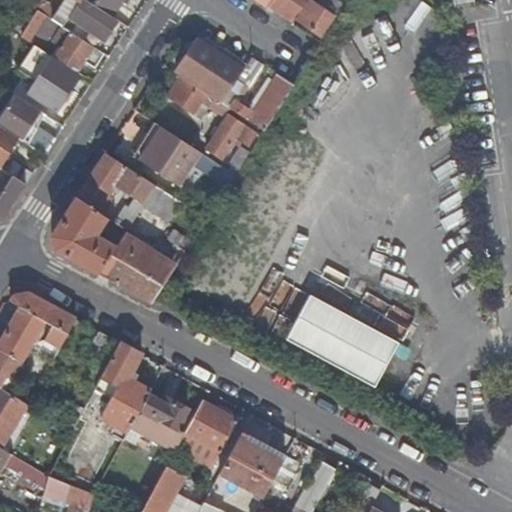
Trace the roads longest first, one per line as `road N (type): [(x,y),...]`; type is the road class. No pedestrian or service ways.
road 1 (residential): [(5,258),(477,511)]
road 2 (residential): [(5,258),(170,0)]
